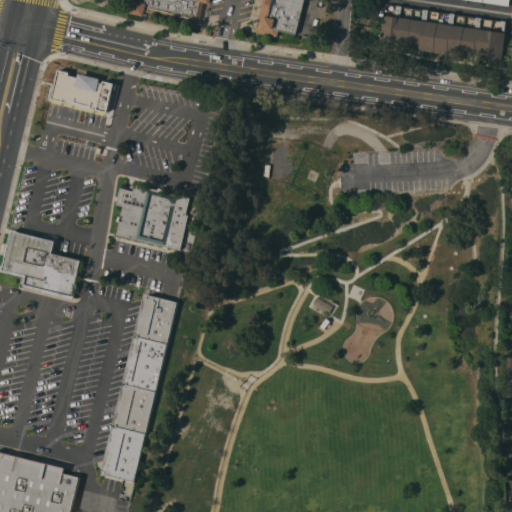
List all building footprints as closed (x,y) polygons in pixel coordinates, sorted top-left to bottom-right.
[(134,0),(211,0),(204,29),(193,27),(194,22),(154,12),(152,17),(145,15),(145,16),(132,13),(134,0)] [(263,0),(255,33),(263,34),(269,31),(273,37),(279,38),(280,34),(279,30),(297,35),(305,0),(263,0)] [(507,21),(505,32),(507,32),(503,60),(484,57),(485,55),(447,50),(447,52),(421,49),(422,44),(397,41),(396,44),(380,42),(383,15),(385,15),(387,3),(507,21)] [(55,67),(48,102),(108,115),(115,80),(55,67)] [(117,234),(124,206),(117,204),(121,187),(134,190),(135,184),(191,197),(187,214),(190,214),(181,250),(117,234)] [(56,241),(53,252),(83,260),(77,283),(78,283),(74,300),(21,287),(24,275),(3,270),(12,230),(56,241)] [(136,481),(105,474),(106,471),(102,470),(113,427),(116,427),(117,424),(113,423),(123,384),(126,385),(127,382),(124,382),(134,337),(138,338),(139,335),(135,334),(144,296),(148,297),(149,294),(179,301),(136,481)] [(313,304),(330,312),(335,303),(318,294),(313,304)] [(0,511),(0,450),(66,467),(65,472),(81,476),(72,511),(0,511)]
